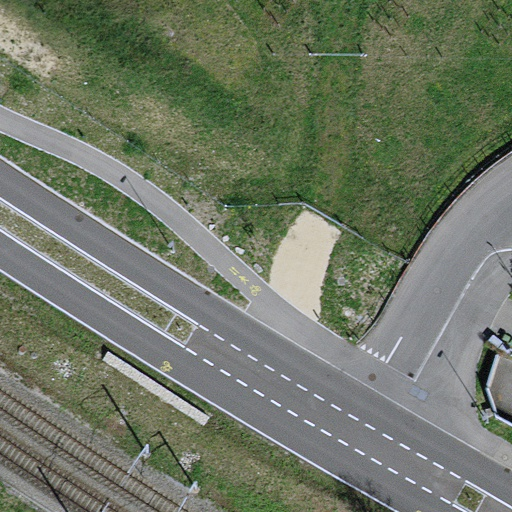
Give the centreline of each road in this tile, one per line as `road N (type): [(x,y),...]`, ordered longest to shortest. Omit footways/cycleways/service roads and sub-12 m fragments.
road 1 (primary): [(0,213),(345,426)]
road 2 (residential): [(511,203),(487,218),(452,259),(345,426)]
road 3 (primary): [(345,426),(501,511)]
road 4 (motorway): [(0,200),(63,70)]
